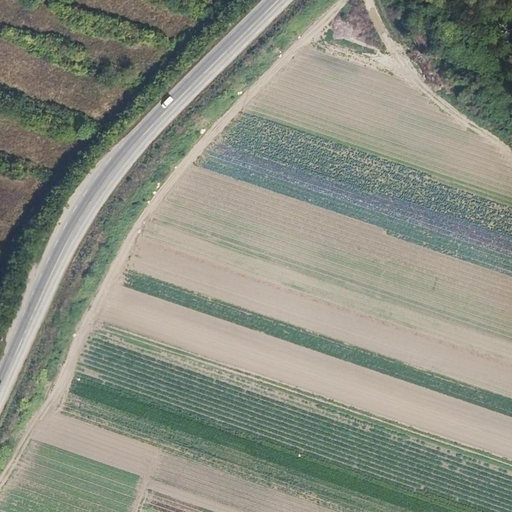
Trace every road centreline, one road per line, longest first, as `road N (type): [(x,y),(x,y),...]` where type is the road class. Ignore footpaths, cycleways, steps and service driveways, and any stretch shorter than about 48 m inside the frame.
road 1 (track): [(0,474),(136,227),(177,173),(345,0)]
road 2 (secondary): [(276,0),(111,171),(68,240),(0,385)]
road 3 (track): [(377,0),(390,24),(511,140)]
